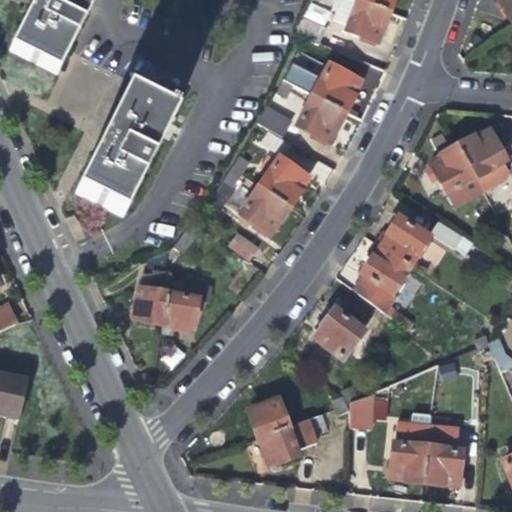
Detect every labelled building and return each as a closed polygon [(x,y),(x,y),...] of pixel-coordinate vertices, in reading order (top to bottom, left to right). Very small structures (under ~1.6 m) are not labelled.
[(9,54),(56,77),(95,0),(36,0),(25,23),(9,54)] [(327,8),(329,0),(317,0),(316,4),(327,8)] [(355,0),(354,2),(386,14),(391,0),(355,0)] [(511,0),(501,0),(496,4),(511,28),(511,0)] [(380,30),(386,14),(354,2),(342,34),(374,46),(380,30)] [(304,17),(324,25),(330,11),(309,3),(304,17)] [(324,32),(299,21),(293,35),(318,45),(324,32)] [(327,70),(312,100),(341,115),(351,95),(357,85),(327,70)] [(288,71),(281,84),(291,89),(299,76),(288,71)] [(284,101),(291,89),(281,84),(275,96),(284,101)] [(76,198),(124,222),(174,121),(173,121),(175,117),(167,114),(171,107),(131,87),(76,198)] [(332,131),(341,115),(312,100),(296,130),(325,144),(332,131)] [(281,141),(289,127),(265,112),(257,127),(281,141)] [(472,143),(456,152),(480,196),(502,185),(505,177),(499,167),(501,166),(485,136),(472,143)] [(268,137),(262,148),(283,161),(289,150),(268,137)] [(427,169),(443,199),(445,198),(458,190),(466,205),(480,196),(456,152),(439,162),(427,169)] [(238,161),(230,173),(240,179),(248,167),(238,161)] [(277,164),(259,191),(286,210),(297,195),(305,183),(277,164)] [(231,192),(240,179),(230,173),(222,186),(231,192)] [(458,190),(445,198),(453,212),(466,205),(458,190)] [(274,228),(286,210),(259,191),(240,219),(267,238),(274,228)] [(392,231),(387,240),(379,251),(407,269),(425,241),(398,223),(392,231)] [(193,225),(184,237),(191,243),(201,232),(193,225)] [(465,244),(449,233),(438,226),(428,243),(455,260),(465,244)] [(380,235),(372,246),(379,251),(387,240),(380,235)] [(181,255),(191,243),(184,237),(174,251),(181,255)] [(250,265),(258,253),(237,239),(229,251),(250,265)] [(365,256),(373,261),(379,251),(372,246),(365,256)] [(378,314),(407,269),(379,251),(373,261),(366,271),(351,294),(378,314)] [(143,323),(161,326),(166,298),(170,279),(152,276),(151,280),(144,279),(141,294),(138,293),(133,321),(143,323)] [(182,301),(166,298),(161,326),(189,331),(192,318),(195,303),(209,305),(211,290),(184,286),(182,301)] [(360,336),(368,324),(344,306),(336,318),(333,316),(326,326),(312,343),(339,364),(361,336),(360,336)] [(0,333),(13,327),(5,310),(0,312),(0,333)] [(475,344),(477,351),(485,347),(482,340),(475,344)] [(495,343),(485,347),(488,354),(498,350),(495,343)] [(477,351),(480,358),(488,354),(485,347),(477,351)] [(502,357),(498,350),(488,354),(491,362),(502,357)] [(484,365),(491,362),(488,354),(480,358),(484,365)] [(457,376),(452,361),(437,366),(443,381),(457,376)] [(311,372),(289,385),(295,398),(318,387),(311,372)] [(27,387),(0,381),(0,421),(3,423),(19,426),(27,387)] [(248,416),(258,443),(286,433),(281,420),(294,416),(287,397),(274,402),(276,405),(258,412),(248,416)] [(351,397),(341,401),(344,408),(353,404),(351,397)] [(332,405),(336,412),(344,408),(341,401),(332,405)] [(339,420),(347,416),(345,411),(344,408),(336,412),(339,420)] [(347,416),(347,432),(367,433),(367,412),(345,411),(347,416)] [(305,425),(286,433),(258,443),(268,470),(278,466),(295,460),(294,456),(314,449),(305,425)] [(405,483),(424,485),(428,452),(430,430),(430,429),(398,426),(395,448),(394,448),(390,481),(405,483)] [(456,489),(460,456),(454,455),(456,433),(430,430),(428,452),(424,485),(444,487),(456,489)] [(511,461),(501,466),(511,490),(511,461)]
